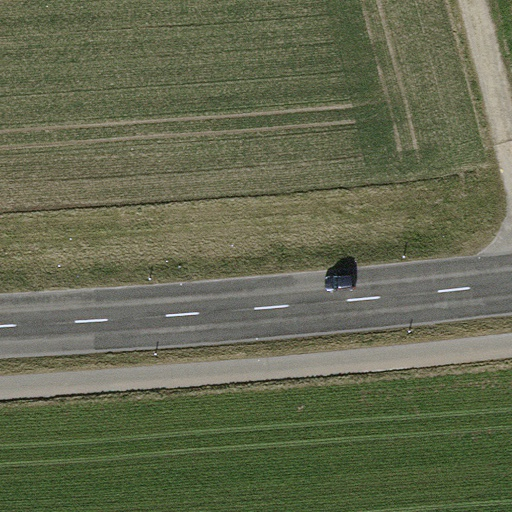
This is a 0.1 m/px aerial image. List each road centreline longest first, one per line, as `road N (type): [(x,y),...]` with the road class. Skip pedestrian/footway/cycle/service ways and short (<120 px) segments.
road 1 (tertiary): [(511,282),(0,324)]
road 2 (track): [(511,157),(469,0)]
